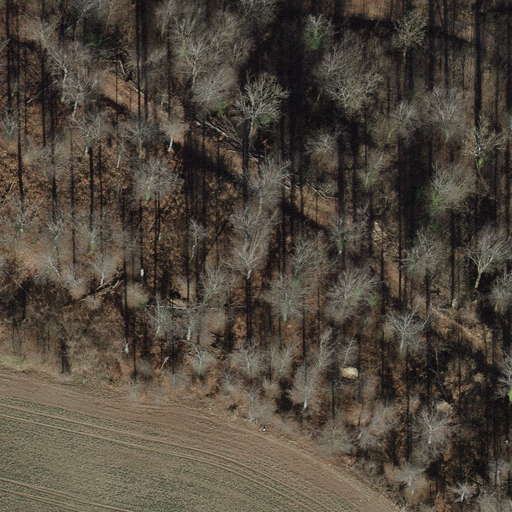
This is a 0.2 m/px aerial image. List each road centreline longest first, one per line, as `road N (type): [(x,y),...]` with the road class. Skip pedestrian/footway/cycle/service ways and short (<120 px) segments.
road 1 (track): [(511,364),(451,326),(308,205),(160,115),(67,46),(0,23)]
road 2 (track): [(511,62),(417,13),(326,0)]
